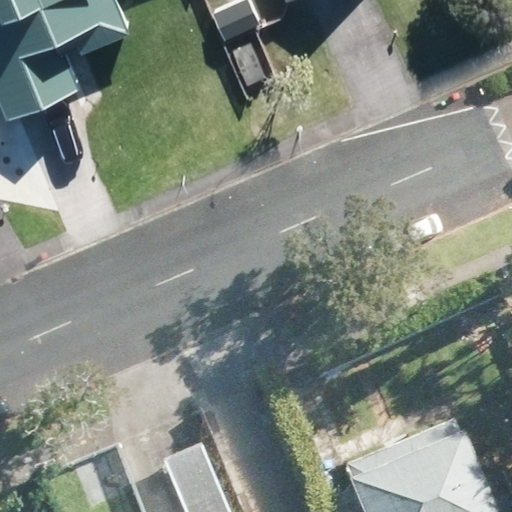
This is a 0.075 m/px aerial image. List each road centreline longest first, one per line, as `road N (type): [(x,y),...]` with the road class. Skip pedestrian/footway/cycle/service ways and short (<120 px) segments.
road 1 (residential): [(180,282),(511,136)]
road 2 (residential): [(180,282),(279,511)]
road 3 (residential): [(0,359),(180,282)]
